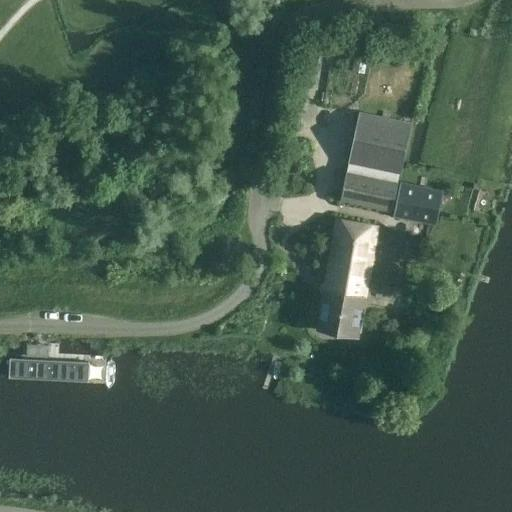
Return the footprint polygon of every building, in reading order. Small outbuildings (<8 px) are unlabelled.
[(400,172),(411,123),(360,112),(350,161),(400,172)] [(392,210),(398,182),(347,172),(342,199),(392,210)] [(442,192),(402,184),(396,215),(435,224),(442,192)] [(361,319),(377,226),(337,219),(318,328),(358,336),(358,333),(361,331),(363,321),(361,319)] [(11,359),(10,379),(105,383),(105,363),(11,359)]
